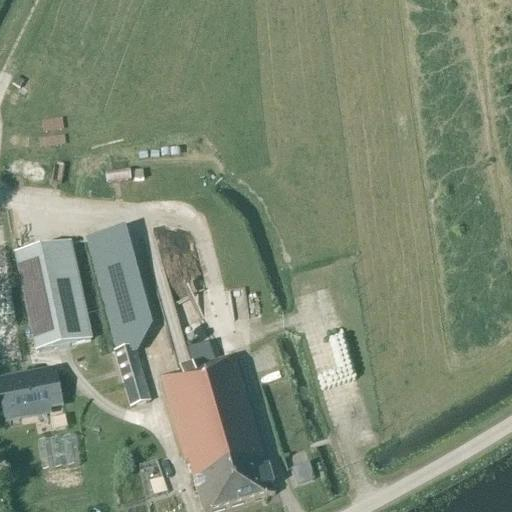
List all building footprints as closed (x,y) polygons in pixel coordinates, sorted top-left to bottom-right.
[(53,160),(46,179),(55,182),(63,163),(53,160)] [(106,170),(108,182),(132,177),(130,165),(106,170)] [(85,242),(115,355),(133,350),(135,357),(136,357),(150,329),(123,231),(85,242)] [(35,355),(89,343),(68,246),(14,257),(35,355)] [(216,365),(211,347),(187,353),(192,372),(159,381),(183,466),(187,465),(200,511),(224,511),(273,498),(234,360),(216,365)] [(129,411),(148,405),(135,357),(133,350),(115,355),(114,356),(129,411)] [(0,387),(0,393),(7,428),(59,417),(51,377),(0,387)] [(79,463),(78,434),(41,435),(42,464),(79,463)] [(309,460),(291,467),(298,485),(316,478),(309,460)]
